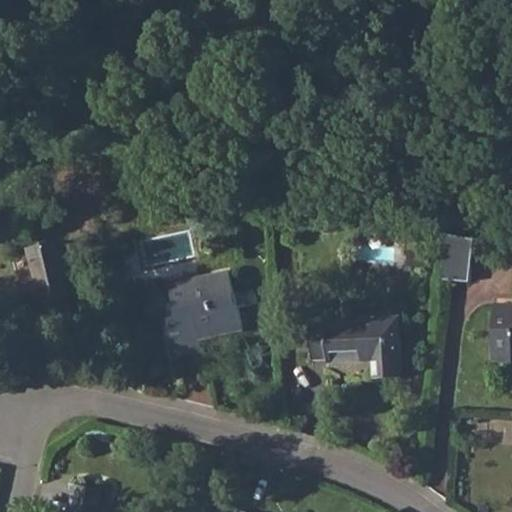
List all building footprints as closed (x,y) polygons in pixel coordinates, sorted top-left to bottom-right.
[(475,238),(449,232),(445,277),(470,279),(475,238)] [(38,278),(28,280),(34,305),(77,294),(64,240),(30,249),(38,278)] [(182,326),(171,328),(178,358),(204,351),(202,339),(245,329),(240,307),(247,305),(245,292),(237,294),(233,269),(172,282),(179,314),(182,326)] [(511,304),(496,304),(494,360),(511,360),(511,304)] [(326,323),(311,324),(314,359),(329,358),(330,361),(375,359),(377,378),(403,376),(400,317),(330,321),(326,323)] [(97,511),(103,490),(77,485),(71,511),(97,511)]
